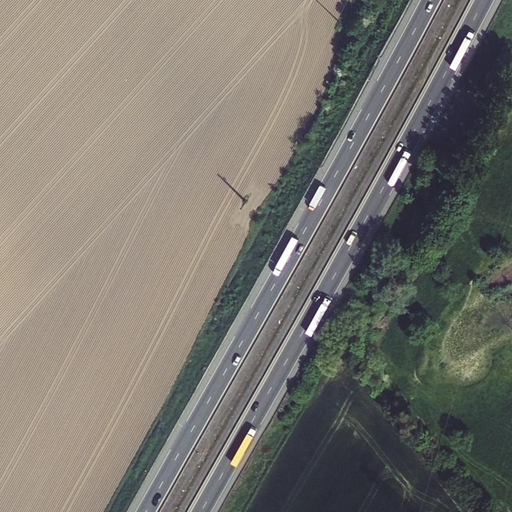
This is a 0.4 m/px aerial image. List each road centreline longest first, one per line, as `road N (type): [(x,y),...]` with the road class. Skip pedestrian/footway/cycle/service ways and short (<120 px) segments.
road 1 (motorway): [(430,0),(146,511)]
road 2 (motorway): [(201,511),(484,0)]
